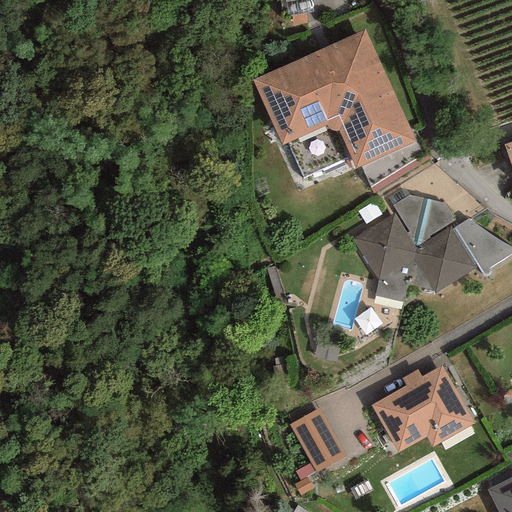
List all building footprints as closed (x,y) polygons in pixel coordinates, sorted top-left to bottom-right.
[(414,142),(365,29),(252,80),(281,145),(326,125),(327,128),(331,130),(334,131),(338,130),(355,168),(414,142)] [(394,213),(352,239),(378,280),(373,296),(402,302),(407,285),(432,290),(435,294),(475,268),(450,227),(430,239),(428,237),(454,220),(444,203),(408,196),(392,205),(409,232),(406,233),(394,213)] [(511,247),(467,218),(454,228),(482,274),(485,275),(487,274),(489,272),(488,268),(511,253),(511,247)] [(405,385),(371,404),(397,452),(425,436),(431,447),(473,424),(441,366),(421,377),(417,370),(401,379),(405,385)] [(318,408),(289,425),(311,463),(315,472),(345,456),(318,408)] [(315,472),(311,463),(295,471),(300,480),(307,476),(315,472)] [(314,487),(307,476),(300,480),(293,485),(299,496),(314,487)] [(511,511),(511,477),(487,490),(497,511),(511,511)]
